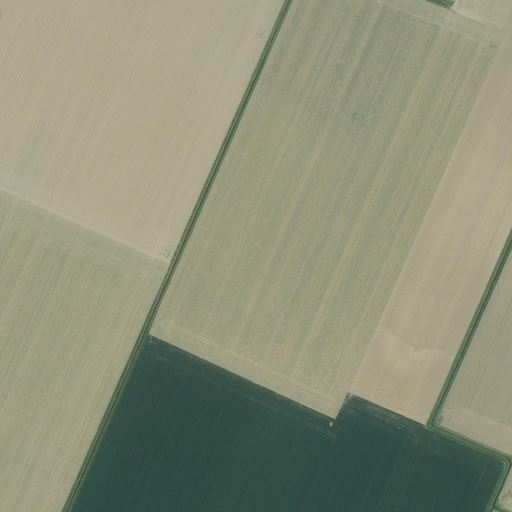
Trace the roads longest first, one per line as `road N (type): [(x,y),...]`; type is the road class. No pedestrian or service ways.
road 1 (track): [(292,0),(68,511)]
road 2 (track): [(61,511),(285,0)]
road 3 (track): [(511,231),(425,427),(507,462),(486,511)]
road 4 (track): [(511,457),(433,424),(511,245)]
